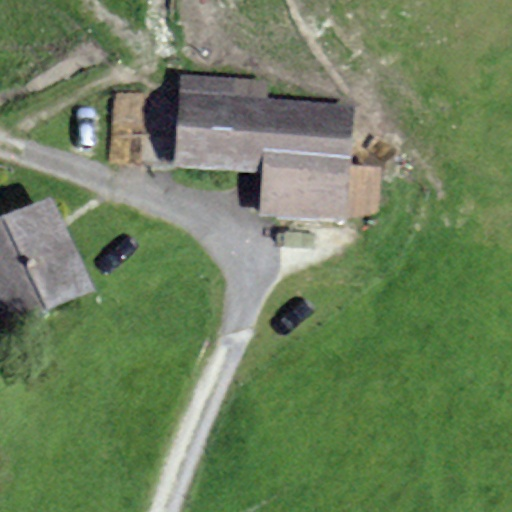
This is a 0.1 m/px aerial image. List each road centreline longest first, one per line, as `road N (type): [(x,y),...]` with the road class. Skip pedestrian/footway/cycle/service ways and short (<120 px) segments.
road 1 (track): [(167,511),(245,305),(244,263),(223,234),(200,220),(0,147)]
road 2 (track): [(158,202),(158,86),(85,0)]
